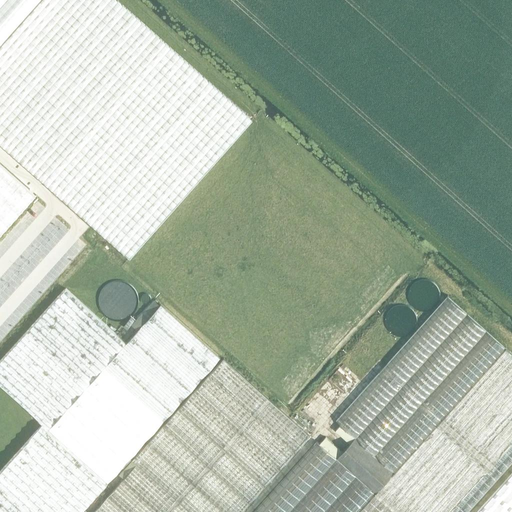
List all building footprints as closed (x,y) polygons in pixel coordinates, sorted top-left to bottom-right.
[(0,0),(0,142),(129,257),(250,121),(251,119),(116,0),(0,0)] [(0,233),(35,194),(0,163),(0,233)] [(129,283),(123,281),(116,281),(107,284),(102,289),(99,296),(99,304),(101,311),(106,316),(112,320),(120,320),(129,317),(135,311),(138,303),(138,295),(134,287),(129,283)] [(61,285),(0,353),(0,385),(48,429),(126,343),(61,285)] [(384,366),(336,419),(355,437),(337,457),(397,511),(466,511),(511,461),(511,352),(448,295),(447,295),(440,303),(409,338),(384,366)] [(0,482),(0,511),(81,511),(221,358),(161,304),(160,305),(154,299),(131,325),(137,330),(126,343),(48,429),(0,482)] [(136,463),(93,511),(240,511),(265,486),(310,435),(286,414),(224,357),(178,408),(132,459),(136,463)] [(318,440),(253,511),(397,511),(337,457),(318,440)] [(511,511),(511,473),(477,511),(511,511)]
